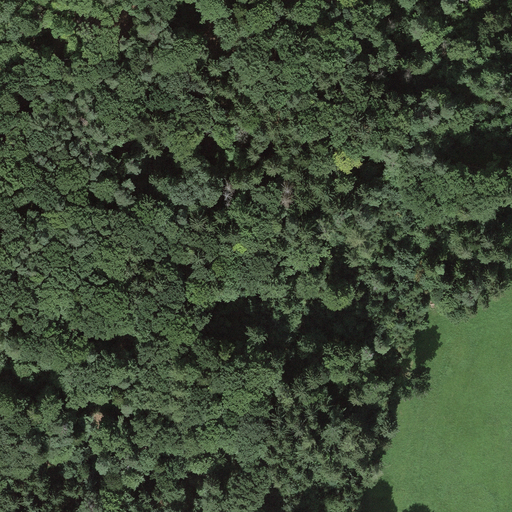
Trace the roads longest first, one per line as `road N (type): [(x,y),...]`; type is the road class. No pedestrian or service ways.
road 1 (track): [(511,170),(144,101),(39,59)]
road 2 (track): [(0,245),(126,348),(145,380),(152,429),(144,447)]
road 3 (track): [(77,0),(0,140)]
road 4 (track): [(144,447),(120,456),(0,461)]
